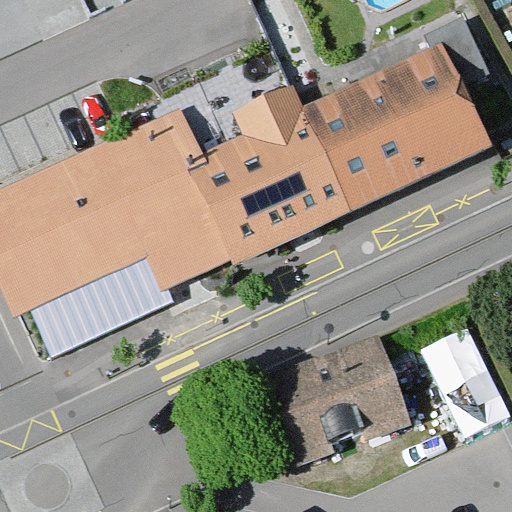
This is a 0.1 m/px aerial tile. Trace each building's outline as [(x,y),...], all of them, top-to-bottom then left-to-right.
[(428,25),(392,40),(402,65),(439,50),(428,25)] [(186,176),(230,270),(235,280),(484,161),(438,61),(300,124),(291,103),(231,129),(240,151),(186,176)] [(163,128),(0,204),(0,303),(13,330),(144,269),(160,303),(230,270),(186,176),(163,128)] [(472,326),(423,346),(463,440),(511,419),(472,326)] [(404,433),(374,351),(247,397),(277,478),(404,433)]
